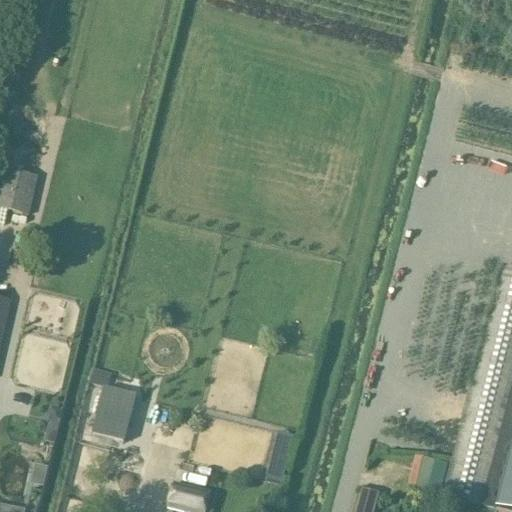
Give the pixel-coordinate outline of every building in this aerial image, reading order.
[(1,171),(0,176),(0,211),(29,219),(39,180),(1,171)] [(442,498),(499,511),(511,511),(511,270),(501,268),(442,498)] [(0,301),(0,350),(11,303),(0,301)] [(102,390),(107,391),(110,378),(110,376),(93,372),(89,386),(102,390)] [(128,417),(95,408),(88,436),(112,442),(121,445),(128,417)] [(45,425),(59,428),(63,412),(48,409),(45,425)] [(109,454),(112,442),(88,436),(77,433),(74,445),(109,454)] [(410,489),(442,494),(447,463),(415,458),(410,489)] [(281,486),(285,469),(269,465),(264,482),(281,486)] [(204,511),(209,493),(172,484),(165,510),(173,511),(204,511)] [(376,511),(380,493),(359,489),(354,511),(376,511)]
